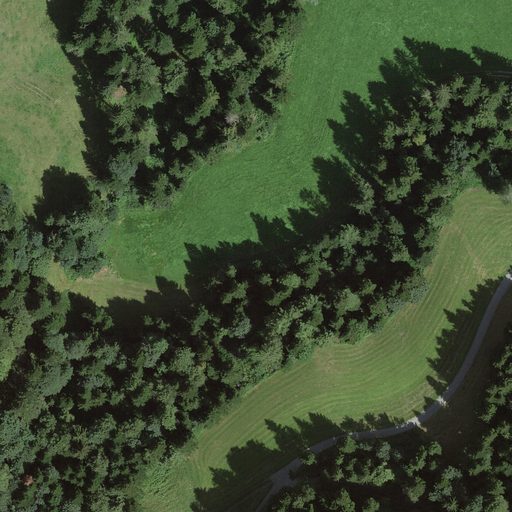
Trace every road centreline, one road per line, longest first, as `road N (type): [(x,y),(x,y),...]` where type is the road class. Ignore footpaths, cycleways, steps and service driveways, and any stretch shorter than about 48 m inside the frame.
road 1 (track): [(200,276),(283,248),(327,218),(368,148),(418,90),(460,74),(511,76)]
road 2 (track): [(511,276),(442,400),(400,428),(309,452),(259,511)]
road 3 (track): [(277,485),(346,480),(439,511)]
